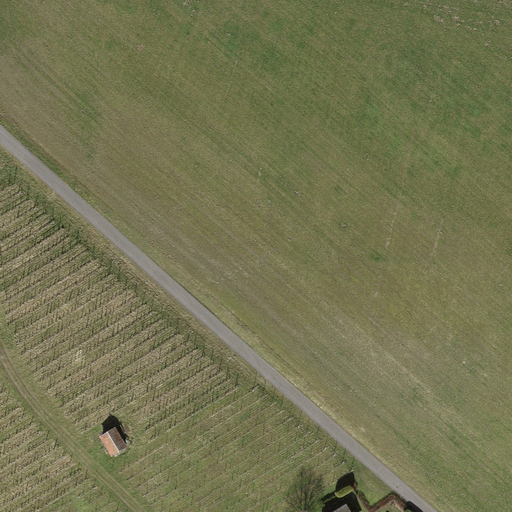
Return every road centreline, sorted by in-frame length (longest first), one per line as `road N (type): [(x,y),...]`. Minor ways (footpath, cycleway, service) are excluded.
road 1 (track): [(427,511),(0,126)]
road 2 (track): [(0,342),(31,396),(141,511)]
